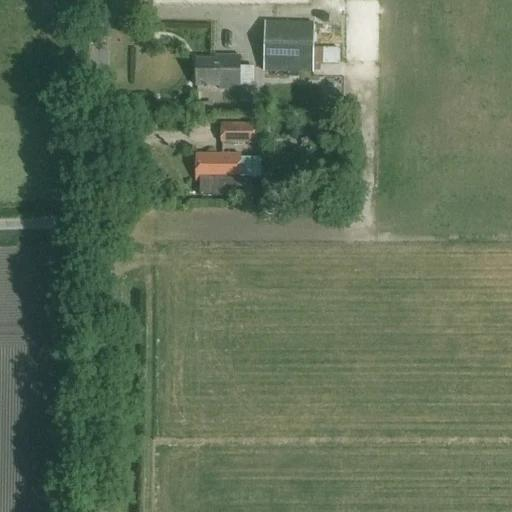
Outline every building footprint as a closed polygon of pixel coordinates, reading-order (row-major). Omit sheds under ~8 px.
[(299,0),(300,15),(314,15),(313,0),(299,0)] [(316,0),(318,23),(342,21),(340,0),(316,0)] [(314,24),(265,23),(264,72),(313,73),(314,24)] [(344,69),(343,47),(318,49),(319,70),(344,69)] [(240,57),(215,57),(215,60),(196,60),(196,87),(220,87),(220,91),(240,91),(240,57)] [(256,125),(221,124),(221,144),(256,144),(256,125)] [(240,156),(196,156),(196,182),(240,183),(240,179),(262,179),(262,159),(240,159),(240,156)]
